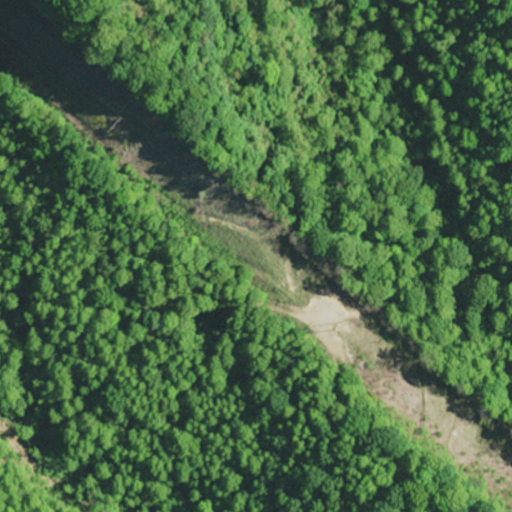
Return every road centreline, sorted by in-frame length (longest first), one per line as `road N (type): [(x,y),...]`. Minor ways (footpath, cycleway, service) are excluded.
road 1 (track): [(386,511),(333,342),(301,294),(226,257),(84,217),(50,185),(0,114)]
road 2 (track): [(0,287),(95,306),(246,298),(320,327)]
